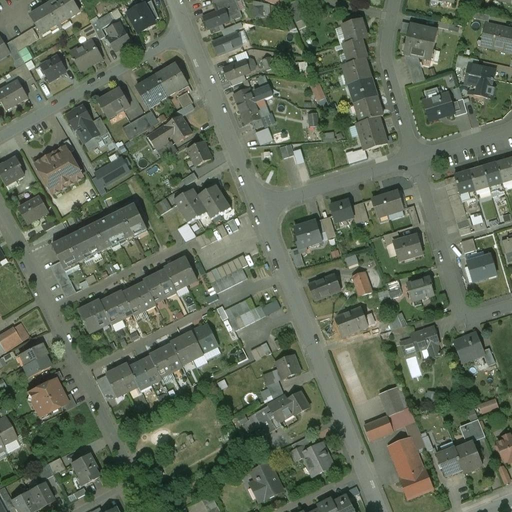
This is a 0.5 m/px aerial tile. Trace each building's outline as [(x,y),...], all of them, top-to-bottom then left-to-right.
[(72,0),(59,0),(31,17),(42,35),(59,25),(59,26),(80,13),(72,0)] [(136,0),(135,0),(124,6),(129,15),(141,8),(136,0)] [(225,0),(218,3),(214,5),(217,13),(203,18),(208,31),(209,30),(219,26),(230,22),(242,18),(234,0),(225,0)] [(300,0),(299,0),(288,5),(290,11),(303,5),(300,0)] [(152,2),(144,6),(153,22),(159,19),(152,2)] [(256,17),(272,17),(272,3),(256,3),(256,17)] [(303,5),(290,11),(293,16),(306,10),(303,5)] [(129,15),(128,15),(139,35),(155,25),(153,22),(144,6),(141,8),(129,15)] [(306,10),(293,16),(296,24),(309,18),(306,10)] [(490,17),(474,13),(473,19),(488,23),(490,17)] [(99,20),(103,29),(116,23),(112,14),(99,20)] [(106,38),(97,22),(92,25),(100,42),(106,38)] [(362,22),(343,28),(348,45),(361,41),(367,39),(362,22)] [(450,25),(439,23),(437,29),(448,31),(450,25)] [(120,25),(107,32),(111,38),(106,42),(109,47),(112,46),(116,53),(131,44),(120,25)] [(438,32),(402,25),(400,34),(408,36),(406,46),(407,47),(405,55),(404,55),(404,56),(418,59),(430,62),(432,52),(433,52),(438,32)] [(511,31),(486,25),(483,37),(487,37),(485,47),(511,53),(511,31)] [(219,26),(209,30),(211,36),(221,32),(219,26)] [(33,30),(12,42),(19,53),(39,41),(33,30)] [(237,34),(213,44),(218,56),(242,47),(237,34)] [(0,36),(0,60),(10,55),(10,54),(6,46),(0,36)] [(348,45),(344,46),(349,65),(365,60),(367,60),(361,41),(348,45)] [(12,42),(6,46),(10,54),(10,55),(15,62),(22,58),(19,53),(12,42)] [(91,42),(71,54),(81,72),(102,59),(91,42)] [(67,57),(60,44),(52,49),(57,58),(58,58),(59,61),(67,57)] [(418,59),(404,56),(413,85),(425,82),(418,59)] [(477,61),(458,57),(456,69),(460,70),(462,64),(469,66),(469,65),(476,67),(477,61)] [(57,58),(41,67),(50,83),(59,78),(59,77),(66,73),(59,61),(58,58),(57,58)] [(271,58),(262,62),(266,72),(275,69),(271,58)] [(349,65),(344,67),(349,86),(351,86),(371,79),(365,60),(349,65)] [(245,61),(223,70),(228,82),(229,82),(244,76),(250,73),(245,61)] [(309,62),(301,62),(302,75),(310,74),(309,62)] [(25,65),(9,75),(12,80),(17,77),(22,85),(33,78),(25,65)] [(476,67),(469,65),(469,66),(465,86),(470,87),(491,92),(492,88),(495,71),(476,67)] [(176,66),(156,77),(168,98),(188,86),(176,66)] [(244,76),(229,82),(231,87),(246,82),(244,76)] [(268,76),(260,78),(263,89),(271,87),(268,76)] [(156,77),(136,89),(148,109),(168,98),(156,77)] [(371,79),(351,86),(355,96),(352,97),(354,105),(377,98),(371,79)] [(28,100),(18,83),(0,93),(0,99),(7,112),(28,100)] [(321,108),(330,104),(322,83),(313,86),(321,108)] [(491,92),(470,87),(469,93),(471,96),(492,100),(495,89),(492,88),(491,92)] [(269,88),(255,94),(257,98),(253,99),(250,91),(235,97),(240,111),(264,101),(271,99),(273,98),(269,88)] [(120,90),(98,103),(108,121),(109,120),(109,119),(116,115),(116,116),(130,108),(120,90)] [(187,94),(177,100),(183,110),(193,104),(187,94)] [(448,95),(423,103),(429,122),(454,114),(451,104),(448,95)] [(377,98),(354,105),(360,125),(379,119),(383,118),(377,98)] [(240,111),(246,125),(252,123),(254,130),(264,127),(261,119),(270,115),(266,104),(264,101),(240,111)] [(463,101),(451,104),(454,114),(455,118),(467,114),(463,101)] [(84,107),(66,117),(74,131),(90,121),(92,121),(84,107)] [(159,125),(153,114),(146,118),(153,128),(159,125)] [(317,115),(309,116),(310,128),(318,127),(317,115)] [(145,116),(123,130),(130,142),(153,128),(146,118),(145,116)] [(109,133),(101,118),(92,124),(99,136),(100,139),(109,133)] [(181,118),(166,127),(166,128),(172,137),(177,145),(192,135),(187,127),(181,118)] [(360,125),(356,126),(364,152),(387,145),(379,119),(360,125)] [(90,121),(82,126),(84,129),(78,133),(85,144),(99,136),(92,124),(90,121)] [(166,128),(149,139),(156,150),(169,142),(167,140),(172,137),(166,128)] [(99,136),(85,144),(90,152),(99,146),(97,143),(100,142),(100,139),(99,136)] [(69,141),(58,147),(62,152),(67,150),(69,154),(75,151),(69,141)] [(204,143),(188,151),(196,168),(212,160),(204,143)] [(291,146),(286,148),(289,159),(294,157),(291,146)] [(286,148),(280,149),(283,160),(289,159),(286,148)] [(62,152),(52,158),(44,162),(44,163),(36,167),(52,195),(83,177),(69,154),(67,150),(62,152)] [(123,158),(93,174),(102,191),(132,174),(123,158)] [(17,160),(4,167),(4,166),(0,168),(0,176),(5,185),(14,180),(16,182),(25,177),(20,169),(22,169),(17,160)] [(511,167),(510,161),(497,165),(502,182),(511,178),(511,167)] [(497,165),(483,169),(488,186),(502,182),(497,165)] [(483,169),(470,173),(475,189),(488,186),(483,169)] [(470,173),(454,178),(456,183),(458,188),(459,194),(475,189),(470,173)] [(194,174),(179,184),(182,190),(198,180),(194,174)] [(511,178),(502,182),(503,186),(505,185),(506,189),(511,186),(511,178)] [(502,182),(488,186),(490,192),(490,194),(497,191),(501,193),(505,192),(503,186),(502,182)] [(488,186),(475,189),(476,193),(478,192),(479,195),(490,192),(488,186)] [(231,210),(216,187),(208,193),(207,193),(221,215),(220,215),(221,216),(231,210)] [(458,188),(447,191),(449,197),(459,194),(458,188)] [(475,189),(459,194),(461,200),(462,204),(478,199),(476,193),(475,189)] [(198,198),(194,191),(185,197),(184,197),(198,219),(197,219),(198,221),(207,215),(207,214),(208,214),(198,198)] [(221,215),(207,193),(208,193),(207,192),(198,198),(208,214),(207,214),(207,215),(212,221),(221,216),(220,215),(221,215)] [(397,193),(372,201),(378,219),(388,216),(388,215),(402,211),(402,212),(403,211),(397,193)] [(461,200),(459,194),(449,197),(451,203),(461,200)] [(51,213),(41,195),(18,206),(29,225),(51,213)] [(185,197),(184,196),(174,202),(188,225),(197,219),(198,219),(184,197),(185,197)] [(166,200),(156,206),(161,216),(172,210),(166,200)] [(461,200),(451,203),(452,209),(463,205),(462,204),(461,200)] [(348,202),(331,208),(336,224),(353,219),(350,208),(348,202)] [(363,204),(357,206),(360,218),(367,216),(363,204)] [(463,205),(452,209),(454,214),(464,211),(463,205)] [(135,206),(107,220),(119,244),(127,240),(127,241),(134,238),(147,231),(135,206)] [(357,206),(350,208),(353,219),(355,225),(362,223),(360,218),(357,206)] [(420,226),(414,208),(407,210),(413,228),(420,226)] [(464,211),(454,214),(455,220),(466,216),(464,211)] [(483,213),(473,216),(475,225),(485,223),(483,213)] [(466,216),(455,220),(457,225),(468,222),(466,216)] [(330,219),(322,221),(326,234),(328,240),(336,238),(330,219)] [(53,220),(42,225),(45,232),(56,226),(53,220)] [(107,220),(80,233),(92,257),(100,253),(100,254),(112,249),(112,248),(119,244),(107,220)] [(239,231),(234,220),(228,223),(233,233),(239,231)] [(326,234),(322,221),(316,223),(320,236),(326,234)] [(468,222),(457,225),(459,231),(469,228),(468,222)] [(316,223),(294,229),(297,238),(295,238),(299,250),(322,243),(320,236),(316,223)] [(485,223),(473,227),(475,233),(486,229),(485,223)] [(191,224),(180,229),(188,243),(198,237),(191,224)] [(228,236),(223,226),(218,228),(223,239),(228,236)] [(470,229),(459,232),(461,237),(471,234),(470,229)] [(217,242),(212,231),(207,234),(212,244),(217,242)] [(80,233),(52,247),(60,263),(65,272),(66,272),(66,270),(78,264),(78,266),(85,262),(84,261),(92,257),(80,233)] [(398,233),(384,237),(386,244),(400,240),(398,233)] [(207,234),(201,236),(207,247),(212,244),(207,234)] [(207,247),(201,236),(196,239),(201,249),(207,247)] [(417,237),(393,244),(399,263),(423,256),(417,237)] [(511,239),(508,240),(507,240),(507,241),(501,242),(505,255),(511,252),(511,239)] [(473,240),(461,243),(465,255),(476,251),(473,240)] [(358,255),(348,259),(351,267),(361,263),(358,255)] [(243,256),(227,264),(232,274),(242,269),(248,266),(243,256)] [(490,257),(467,264),(473,283),(496,276),(490,257)] [(197,281),(186,259),(175,265),(186,287),(197,281)] [(77,293),(66,272),(65,272),(60,263),(51,268),(66,298),(77,293)] [(227,264),(206,274),(211,285),(232,274),(227,264)] [(186,287),(175,265),(165,270),(166,272),(175,292),(186,287)] [(232,274),(211,285),(216,295),(247,280),(242,269),(232,274)] [(369,271),(352,277),(360,298),(376,292),(369,271)] [(175,292),(166,272),(155,277),(166,299),(177,294),(175,292)] [(335,276),(309,286),(315,302),(341,291),(335,276)] [(166,299),(155,277),(144,283),(145,284),(155,305),(166,299)] [(429,279),(407,286),(412,303),(434,297),(431,289),(432,289),(429,279)] [(398,281),(385,285),(387,291),(389,294),(401,290),(398,281)] [(155,305),(145,284),(134,290),(145,312),(156,307),(155,305)] [(145,312),(134,290),(123,295),(133,315),(135,317),(145,312)] [(401,290),(389,294),(389,295),(391,300),(401,297),(402,295),(401,290)] [(123,295),(122,293),(112,298),(123,321),(133,315),(123,295)] [(101,304),(110,321),(109,321),(112,326),(113,325),(111,323),(121,318),(122,321),(123,321),(112,298),(101,304)] [(250,299),(224,312),(230,322),(255,309),(250,299)] [(100,302),(89,307),(99,326),(109,321),(110,321),(101,304),(100,302)] [(99,326),(89,307),(78,313),(88,332),(99,326)] [(255,309),(230,322),(235,333),(266,317),(261,307),(255,309)] [(364,308),(350,314),(350,316),(345,317),(344,316),(335,319),(342,338),(368,328),(364,318),(363,315),(366,314),(364,308)] [(371,315),(364,318),(368,328),(375,325),(371,315)] [(397,316),(386,320),(391,332),(403,328),(397,316)] [(121,318),(111,323),(113,325),(112,326),(115,332),(126,327),(123,321),(122,321),(121,318)] [(20,325),(0,337),(0,356),(29,338),(20,325)] [(207,327),(193,335),(202,353),(203,354),(217,347),(207,327)] [(403,328),(391,332),(393,338),(408,333),(406,327),(403,328)] [(434,327),(424,330),(423,331),(410,335),(411,341),(401,344),(404,356),(427,349),(431,360),(441,357),(437,346),(439,345),(434,327)] [(193,335),(193,334),(182,339),(191,358),(202,353),(193,335)] [(475,335),(454,343),(462,364),(483,355),(484,355),(483,352),(475,335)] [(191,358),(182,339),(171,345),(172,346),(180,363),(191,358)] [(280,340),(274,343),(278,350),(283,348),(280,340)] [(266,344),(251,352),(256,362),(272,354),(266,344)] [(41,346),(19,357),(24,367),(23,368),(45,357),(46,356),(41,346)] [(180,363),(172,346),(161,352),(170,371),(181,365),(180,363)] [(495,364),(489,350),(483,352),(484,355),(483,355),(488,367),(495,364)] [(170,371),(161,352),(150,357),(151,359),(160,376),(170,371)] [(12,353),(2,358),(5,363),(15,358),(12,353)] [(294,356),(276,363),(283,380),(300,373),(294,356)] [(45,357),(23,368),(28,379),(50,368),(45,357)] [(151,359),(140,364),(150,383),(160,377),(160,376),(151,359)] [(140,364),(130,369),(137,385),(139,388),(150,383),(140,364)] [(128,366),(117,371),(127,390),(137,385),(130,369),(128,366)] [(117,371),(106,377),(116,396),(127,390),(117,371)] [(59,372),(46,379),(49,384),(55,381),(57,383),(63,380),(59,372)] [(49,384),(27,395),(28,397),(26,401),(31,403),(39,419),(64,407),(67,405),(64,398),(57,383),(55,381),(49,384)] [(25,382),(15,387),(18,393),(28,387),(25,382)] [(278,382),(267,386),(272,400),(284,396),(278,382)] [(428,391),(428,400),(439,400),(439,391),(428,391)] [(285,398),(270,407),(279,423),(294,414),(295,416),(309,408),(301,394),(287,402),(285,398)] [(76,407),(70,395),(64,398),(67,405),(64,407),(66,412),(76,407)] [(9,406),(0,410),(0,417),(1,418),(12,412),(9,406)] [(270,407),(255,415),(256,417),(252,420),(254,423),(258,420),(267,436),(282,428),(279,423),(270,407)] [(494,407),(481,412),(483,417),(496,412),(494,407)] [(410,409),(387,418),(393,432),(415,423),(410,409)] [(387,418),(364,427),(370,442),(393,433),(393,432),(387,418)] [(16,440),(5,419),(0,421),(0,442),(3,448),(3,447),(15,441),(16,440)] [(252,420),(243,425),(248,434),(257,429),(254,423),(252,420)] [(478,421),(465,426),(472,444),(473,444),(485,439),(478,421)] [(511,438),(510,439),(509,436),(504,439),(505,441),(497,444),(498,447),(495,448),(496,450),(500,452),(502,457),(502,458),(503,461),(504,462),(505,463),(511,460),(511,461),(511,438)] [(433,450),(428,437),(422,440),(427,453),(433,450)] [(308,438),(296,444),(302,455),(313,449),(308,438)] [(411,439),(388,448),(401,481),(424,472),(411,439)] [(15,441),(3,447),(4,450),(7,455),(19,448),(15,441)] [(302,455),(296,444),(292,446),(295,452),(291,454),(294,460),(295,460),(296,462),(304,459),(302,455)] [(313,449),(302,455),(304,459),(313,478),(334,468),(322,444),(313,449)] [(455,451),(463,470),(463,471),(464,474),(482,467),(480,460),(481,460),(478,452),(476,453),(473,444),(472,444),(455,451)] [(455,449),(437,457),(445,478),(463,471),(463,470),(455,451),(455,449)] [(88,457),(71,466),(83,487),(100,478),(88,457)] [(59,459),(48,465),(54,476),(65,470),(59,459)] [(48,465),(37,471),(43,482),(54,476),(48,465)] [(265,467),(252,473),(257,483),(251,486),(259,503),(265,500),(266,501),(283,492),(273,473),(269,475),(265,467)] [(401,481),(408,500),(432,490),(425,472),(424,472),(401,481)] [(44,485),(27,494),(37,511),(54,503),(44,485)] [(9,500),(4,489),(0,490),(0,495),(2,500),(4,503),(9,500)] [(84,490),(74,495),(77,500),(87,495),(84,490)] [(206,490),(198,494),(202,501),(210,497),(206,490)] [(27,494),(11,502),(16,511),(37,511),(27,494)] [(210,497),(202,501),(205,507),(215,502),(212,496),(210,497)] [(354,511),(347,498),(333,504),(337,511),(354,511)] [(331,500),(318,507),(320,511),(337,511),(333,504),(331,500)] [(215,502),(205,507),(207,511),(209,511),(218,508),(215,502)]
